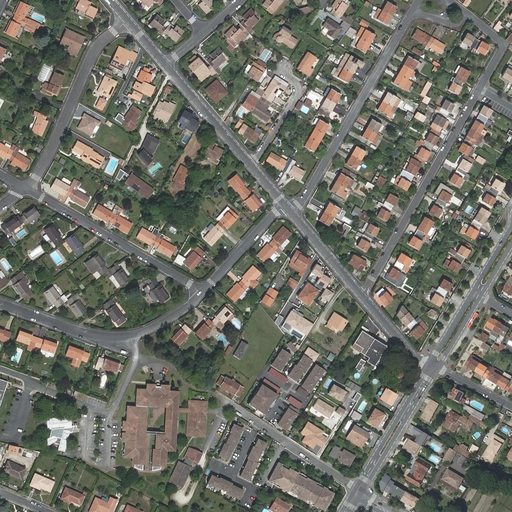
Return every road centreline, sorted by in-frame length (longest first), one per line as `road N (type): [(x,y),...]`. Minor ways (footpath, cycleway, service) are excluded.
road 1 (residential): [(362,296),(480,88)]
road 2 (residential): [(414,10),(292,212)]
road 3 (residential): [(202,291),(157,326),(112,339),(0,302)]
road 4 (residential): [(28,189),(202,291)]
road 5 (residential): [(28,189),(94,50),(128,20)]
road 6 (residential): [(216,394),(359,489)]
road 7 (residential): [(165,64),(249,162)]
road 8 (residential): [(249,162),(298,97),(285,66)]
